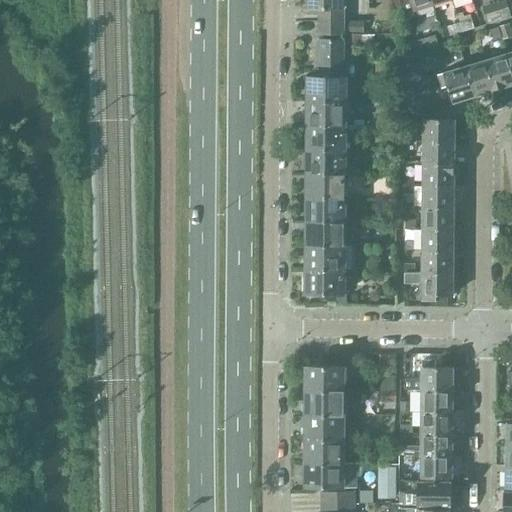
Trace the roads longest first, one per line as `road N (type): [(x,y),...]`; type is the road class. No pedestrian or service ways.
road 1 (primary): [(204,0),(206,511)]
road 2 (primary): [(244,511),(242,0)]
road 3 (residential): [(272,330),(271,0)]
road 4 (unclassified): [(483,335),(489,139),(511,119)]
road 5 (unclassified): [(272,330),(483,335)]
road 6 (residential): [(273,511),(272,330)]
road 7 (unclassified): [(483,335),(484,511)]
